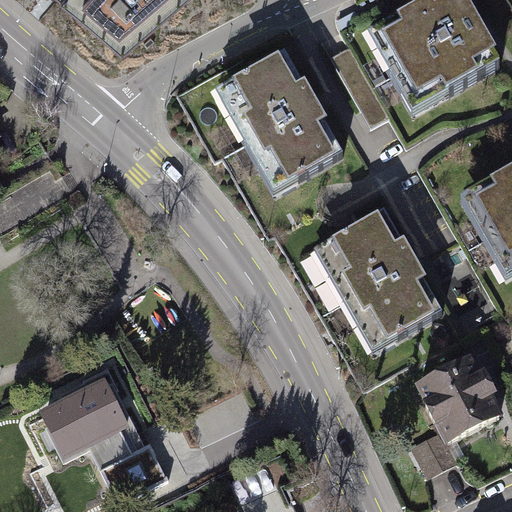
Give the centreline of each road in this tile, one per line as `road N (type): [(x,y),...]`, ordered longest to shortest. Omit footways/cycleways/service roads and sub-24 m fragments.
road 1 (primary): [(367,511),(257,282),(211,220),(108,120)]
road 2 (residential): [(298,5),(138,91),(108,120)]
road 3 (primary): [(108,120),(0,26)]
